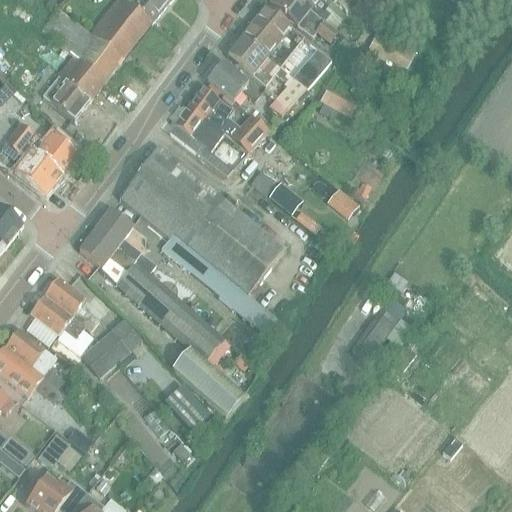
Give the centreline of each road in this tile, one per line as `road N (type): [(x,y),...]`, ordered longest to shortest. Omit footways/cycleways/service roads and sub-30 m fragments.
road 1 (residential): [(59,231),(228,10)]
road 2 (unknown): [(270,511),(351,408)]
